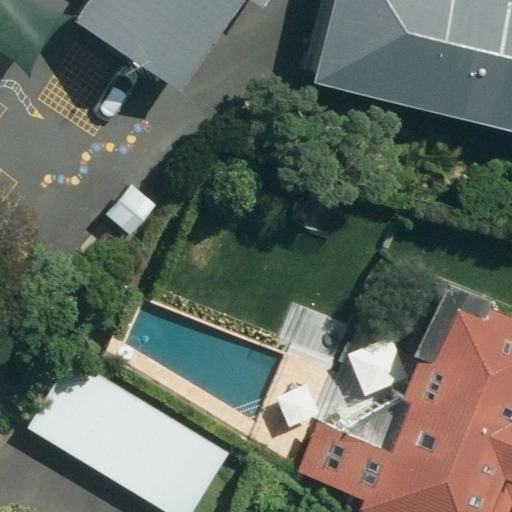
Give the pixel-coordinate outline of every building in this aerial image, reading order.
[(64,0),(56,13),(161,84),(218,0),(64,0)] [(511,124),(511,0),(307,0),(290,72),(511,124)] [(371,295),(316,271),(301,304),(357,329),(371,295)] [(280,475),(334,494),(329,508),(340,511),(487,511),(492,499),(511,505),(511,324),(407,287),(353,442),(298,422),(280,475)] [(182,511),(219,451),(55,351),(9,427),(148,511),(182,511)]
